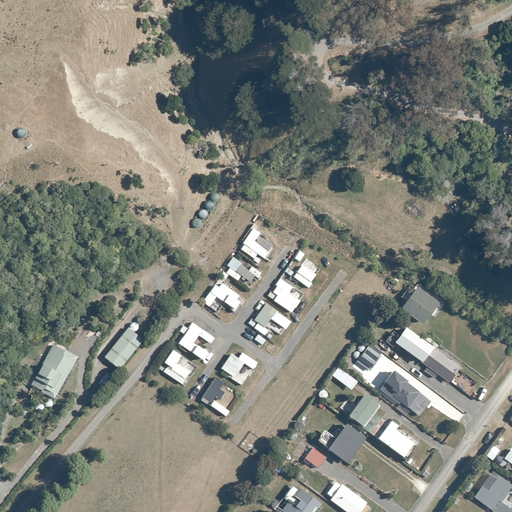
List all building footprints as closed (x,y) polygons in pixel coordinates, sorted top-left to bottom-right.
[(266,258),(275,245),(259,234),(263,228),(256,223),(243,240),(246,242),(242,249),(257,260),(261,255),(266,258)] [(298,262),(305,254),(299,248),(292,257),(298,262)] [(229,277),(237,283),(249,292),(260,278),(262,274),(259,272),(252,266),(251,267),(245,263),(243,265),(234,258),(220,277),(226,281),(229,277)] [(296,273),(290,269),(286,274),(308,289),(310,290),(313,285),(311,284),(321,270),(314,266),(310,272),(302,266),(301,265),(296,273)] [(291,316),(292,314),(300,303),(289,294),(293,289),(281,280),(280,279),(274,288),(275,288),(268,298),(274,302),(273,303),(291,316)] [(214,313),(222,303),(233,311),(239,303),(241,305),(245,300),(219,281),(209,294),(202,304),(214,313)] [(438,305),(415,288),(399,309),(422,326),(438,305)] [(251,327),(263,336),(258,343),(265,348),(270,341),(273,343),(277,337),(271,333),(266,330),(274,319),(287,328),(291,322),(267,305),(262,301),(257,309),(261,312),(251,327)] [(133,321),(128,328),(127,327),(103,357),(117,368),(141,338),(134,332),(139,325),(133,321)] [(215,337),(194,321),(188,330),(184,327),(181,332),(185,336),(178,344),(202,362),(208,354),(193,343),(198,337),(209,345),(215,337)] [(445,380),(456,365),(401,326),(394,337),(388,333),(382,341),(390,347),(393,343),(436,374),(433,377),(439,382),(442,378),(445,380)] [(379,355),(366,345),(354,359),(367,370),(379,355)] [(62,351),(55,346),(44,366),(42,365),(29,388),(52,400),(63,381),(76,358),(62,351)] [(164,366),(163,368),(161,372),(182,386),(191,373),(176,363),(180,356),(171,350),(162,364),(164,366)] [(240,385),(249,373),(255,364),(253,362),(238,352),(235,357),(229,353),(218,369),(231,378),(231,379),(240,385)] [(345,372),(336,367),(331,374),(340,380),(345,372)] [(409,410),(417,415),(429,400),(394,374),(385,385),(393,391),(388,396),(397,403),(394,407),(405,416),(409,410)] [(220,405),(221,403),(226,395),(221,392),(225,385),(217,380),(203,403),(210,408),(228,419),(232,413),(220,405)] [(375,404),(362,394),(345,415),(359,426),(375,404)] [(384,422),(376,416),(364,431),(373,437),(398,456),(409,442),(390,429),(394,424),(387,419),(384,422)] [(363,437),(344,423),(325,448),(345,462),(363,437)] [(325,456),(311,446),(303,458),(316,468),(325,456)] [(511,485),(492,471),(473,497),(493,511),(511,511),(511,509),(500,501),(511,485)] [(339,483),(327,499),(344,511),(365,511),(370,507),(339,483)] [(310,511),(314,508),(317,510),(321,505),(294,485),(276,508),(280,511),(310,511)]
